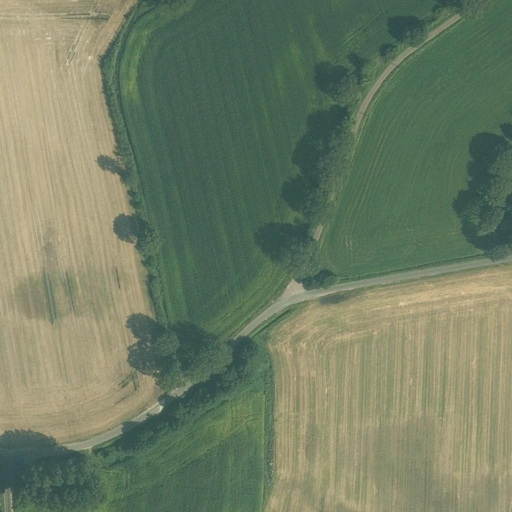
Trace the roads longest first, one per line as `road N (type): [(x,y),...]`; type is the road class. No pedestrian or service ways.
road 1 (unclassified): [(287,301),(367,96),(394,62),(481,0)]
road 2 (unclassified): [(287,301),(127,425),(64,449),(0,453)]
road 3 (unclassified): [(511,259),(287,301)]
